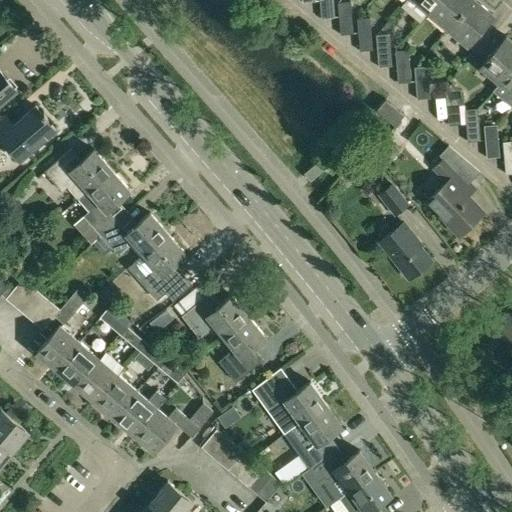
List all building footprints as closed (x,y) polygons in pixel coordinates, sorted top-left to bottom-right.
[(332,0),(319,0),(321,18),(334,16),(332,0)] [(413,0),(429,13),(439,0),(413,0)] [(439,0),(429,13),(448,29),(472,0),(439,0)] [(476,0),(472,0),(448,29),(466,45),(492,14),(476,0)] [(350,1),(338,2),(340,34),(353,33),(350,1)] [(369,17),(357,18),(359,50),(372,49),(369,17)] [(388,34),(376,35),(378,66),(391,65),(388,34)] [(475,52),(468,60),(478,68),(479,66),(498,83),(511,66),(511,40),(505,35),(498,44),(484,60),(475,52)] [(407,50),(395,51),(397,83),(410,81),(407,50)] [(416,99),(429,98),(427,66),(414,67),(416,99)] [(511,66),(498,83),(493,89),(501,96),(507,90),(511,94),(511,66)] [(0,103),(16,89),(0,70),(0,103)] [(460,123),(459,105),(462,105),(461,92),(450,83),(444,91),(446,93),(445,93),(447,125),(460,123)] [(403,115),(384,99),(375,110),(394,126),(403,115)] [(4,116),(0,119),(0,147),(4,144),(19,161),(56,130),(35,105),(12,125),(4,116)] [(466,141),(480,140),(477,108),(463,110),(466,141)] [(486,157),(499,156),(496,125),(483,126),(486,157)] [(388,140),(373,160),(384,168),(400,149),(388,140)] [(505,174),(511,173),(511,141),(502,142),(505,174)] [(446,181),(427,199),(460,234),(482,214),(458,188),(477,169),(448,145),(440,153),(444,157),(433,168),(446,181)] [(72,148),(45,171),(62,191),(67,186),(78,199),(112,169),(94,149),(82,160),(72,148)] [(325,162),(322,158),(303,173),(304,174),(310,181),(328,165),(325,162)] [(83,216),(73,225),(91,244),(101,236),(128,212),(118,200),(130,190),(112,169),(78,199),(89,211),(83,216)] [(392,184),(379,194),(394,214),(407,204),(392,184)] [(133,244),(143,255),(168,233),(150,213),(138,224),(128,212),(101,236),(112,249),(117,244),(124,252),(133,244)] [(403,222),(379,241),(408,278),(430,260),(415,240),(416,239),(403,222)] [(168,233),(143,255),(154,267),(145,275),(150,281),(145,286),(156,299),(183,276),(173,264),(185,253),(168,233)] [(15,307),(32,287),(22,279),(5,299),(15,307)] [(15,307),(25,315),(42,295),(32,287),(15,307)] [(77,290),(60,310),(70,318),(86,298),(77,290)] [(209,293),(181,316),(191,329),(197,337),(203,333),(213,325),(222,337),(248,317),(231,296),(219,306),(209,293)] [(51,302),(42,295),(25,315),(34,323),(51,302)] [(43,330),(60,310),(51,302),(34,323),(43,330)] [(119,334),(126,327),(106,310),(100,318),(119,334)] [(248,317),(222,337),(232,349),(223,357),(229,365),(223,370),(234,383),(262,360),(253,348),(265,338),(248,317)] [(56,370),(80,342),(83,338),(73,330),(70,334),(60,325),(37,353),(56,370)] [(145,343),(126,327),(119,334),(139,351),(145,343)] [(56,370),(76,386),(99,358),(80,342),(56,370)] [(145,343),(139,351),(158,367),(165,360),(145,343)] [(119,375),(99,358),(76,386),(96,403),(119,375)] [(184,376),(165,360),(158,367),(177,384),(184,376)] [(280,367),(251,389),(258,399),(283,433),(325,403),(310,381),(297,390),(288,378),(280,367)] [(96,403),(115,419),(139,392),(119,375),(96,403)] [(148,400),(139,392),(115,419),(135,436),(158,408),(166,399),(156,390),(148,400)] [(19,421),(31,406),(18,395),(6,409),(19,421)] [(167,416),(158,408),(135,436),(153,451),(177,423),(192,436),(213,412),(203,403),(189,419),(175,407),(167,416)] [(293,447),(308,467),(337,447),(328,434),(341,425),(325,403),(283,433),(293,447)] [(0,410),(0,442),(12,452),(29,433),(1,409),(0,410)] [(210,455),(225,437),(216,429),(201,447),(210,455)] [(225,437),(210,455),(219,463),(235,444),(225,437)] [(0,466),(12,452),(0,442),(0,466)] [(244,452),(235,444),(219,463),(228,470),(244,452)] [(328,486),(336,499),(375,472),(359,450),(346,459),(337,447),(308,467),(318,481),(323,477),(329,485),(328,486)] [(244,452),(228,470),(237,478),(253,460),(244,452)] [(253,460),(237,478),(247,486),(262,468),(253,460)] [(262,468),(247,486),(256,494),(271,475),(262,468)] [(336,499),(329,504),(334,511),(345,511),(348,511),(347,511),(380,511),(375,505),(378,503),(391,494),(375,472),(336,499)] [(271,475),(256,494),(265,501),(281,483),(271,475)] [(167,481),(150,501),(163,511),(183,511),(192,502),(167,481)] [(163,511),(150,501),(140,511),(163,511)]
